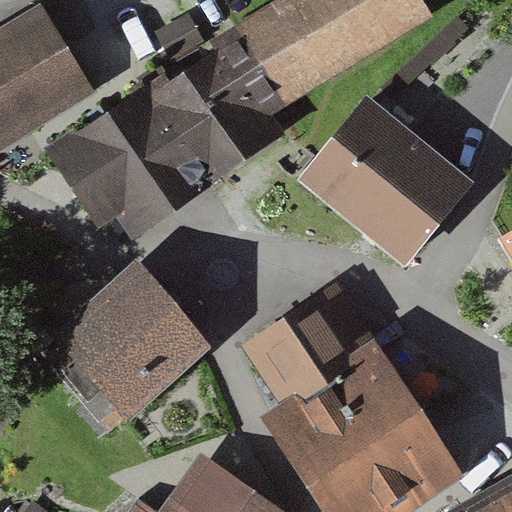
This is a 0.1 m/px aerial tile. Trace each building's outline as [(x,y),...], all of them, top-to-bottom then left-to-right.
[(426,0),(309,0),(251,36),(298,113),(441,24),(426,0)] [(53,16),(0,49),(0,154),(1,156),(102,93),(53,16)] [(223,53),(77,155),(140,244),(286,142),(223,53)] [(366,105),(300,188),(410,274),(475,191),(366,105)] [(140,277),(59,351),(125,424),(207,351),(140,277)] [(331,301),(259,353),(312,426),(291,442),(341,511),(421,511),(479,470),(386,342),(369,354),(331,301)] [(276,511),(202,461),(167,511),(276,511)] [(511,511),(511,500),(492,511),(511,511)] [(25,511),(47,511),(35,501),(25,511)]
